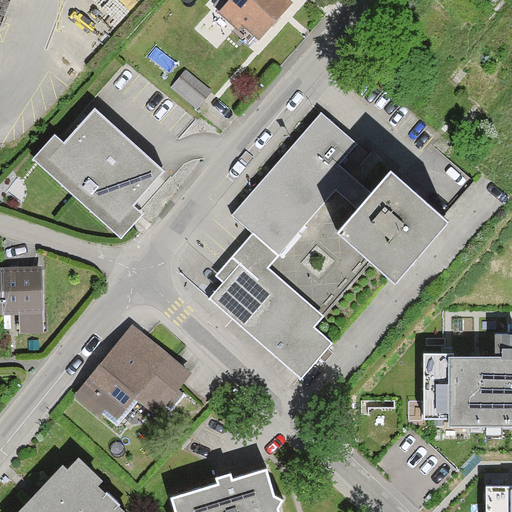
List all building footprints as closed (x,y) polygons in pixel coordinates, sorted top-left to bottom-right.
[(305,0),(226,0),(223,4),(263,45),(308,2),(305,0)] [(164,162),(93,99),(64,132),(56,125),(32,151),(119,229),(142,204),(134,196),(164,162)] [(300,378),(332,342),(316,329),(326,316),(324,314),(269,267),(273,262),(300,232),(336,191),(343,197),(357,209),(371,193),(354,178),(351,175),(348,177),(336,167),(356,144),(321,113),(231,215),(252,234),(247,240),(216,276),(222,282),(208,299),(300,378)] [(400,178),(444,216),(473,182),(429,144),(400,178)] [(357,209),(337,232),(372,263),(388,276),(395,282),(449,220),(444,216),(400,178),(391,170),(371,193),(357,209)] [(316,329),(332,342),(388,276),(372,263),(326,316),(316,329)] [(44,265),(0,266),(0,309),(46,308),(44,265)] [(422,344),(422,411),(449,411),(449,415),(511,415),(511,324),(493,325),(493,344),(422,344)] [(133,335),(127,335),(79,394),(99,410),(98,411),(117,426),(138,400),(133,395),(134,393),(156,411),(187,373),(138,334),(133,335)] [(85,451),(23,511),(142,511),(110,483),(114,477),(85,451)] [(221,479),(178,493),(184,511),(286,511),(285,508),(289,497),(280,492),(269,468),(238,475),(235,469),(220,474),(221,479)] [(511,511),(511,486),(484,486),(483,511),(511,511)]
